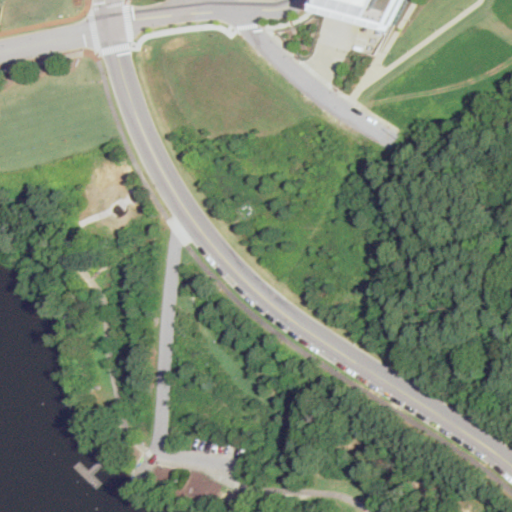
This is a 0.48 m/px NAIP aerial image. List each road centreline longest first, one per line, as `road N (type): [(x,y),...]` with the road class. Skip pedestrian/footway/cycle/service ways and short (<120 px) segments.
road 1 (tertiary): [(511,460),(288,314),(235,266),(161,166),(128,91),(112,25)]
road 2 (residential): [(296,0),(112,25)]
